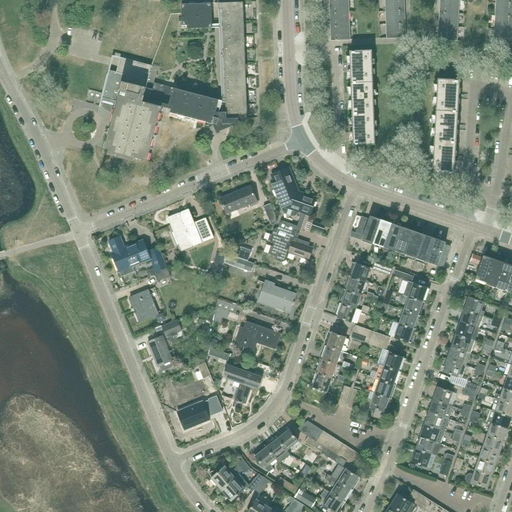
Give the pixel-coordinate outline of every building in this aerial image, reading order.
[(329,0),(330,13),(348,13),(347,0),(329,0)] [(385,0),(386,11),(404,11),(403,0),(385,0)] [(459,0),(454,0),(440,0),(440,13),(458,14),(459,0)] [(151,66),(120,58),(116,73),(109,70),(103,93),(100,104),(115,108),(113,115),(109,129),(104,147),(104,150),(108,151),(106,155),(115,157),(129,161),(135,163),(136,158),(147,161),(161,107),(171,109),(170,113),(171,113),(171,112),(178,114),(177,115),(185,117),(185,116),(192,117),(191,119),(199,121),(199,119),(206,121),(205,122),(213,124),(216,125),(219,132),(233,126),(233,124),(239,124),(238,119),(247,119),(243,2),(218,3),(218,9),(222,9),(222,16),(221,16),(221,23),(222,23),(223,30),(222,30),(222,37),(223,37),(223,43),(222,43),(222,50),(224,50),(224,57),(223,57),(223,64),(224,64),(224,71),(223,71),(223,78),(225,78),(225,85),(224,85),(224,92),(225,92),(225,99),(224,99),(224,106),(226,106),(226,112),(216,113),(218,104),(176,93),(177,90),(177,89),(154,83),(152,90),(146,88),(151,66)] [(511,3),(505,3),(496,2),(495,16),(511,16),(511,3)] [(182,26),(212,25),(211,4),(210,4),(210,5),(203,5),(203,4),(196,4),(196,6),(189,6),(189,4),(181,5),(182,26)] [(386,25),(405,24),(404,11),(386,11),(386,25)] [(331,27),(340,26),(349,26),(348,13),(330,13),(331,27)] [(457,27),(458,14),(440,13),(439,26),(448,27),(457,27)] [(511,30),(511,16),(495,16),(495,30),(504,30),(511,30)] [(387,38),(405,38),(405,24),(386,25),(387,38)] [(331,40),(349,40),(349,26),(340,26),(331,27),(331,40)] [(457,27),(448,27),(439,26),(438,40),(456,41),(457,27)] [(511,30),(504,30),(495,30),(494,43),(511,44),(511,30)] [(351,83),(372,82),(371,51),(350,52),(351,83)] [(458,94),(459,81),(438,80),(436,111),(446,112),(457,112),(458,94)] [(352,114),(373,113),(372,82),(351,83),(352,114)] [(457,112),(446,112),(436,111),(434,142),(445,143),(455,143),(457,112)] [(353,145),(374,145),(373,113),(352,114),(353,145)] [(455,143),(445,143),(434,142),(433,173),(454,174),(455,156),(455,150),(455,143)] [(299,196),(298,192),(288,168),(272,175),(285,207),(292,204),(300,206),(298,212),(309,216),(315,199),(304,195),(303,197),(299,196)] [(249,207),(258,204),(250,186),(220,198),(227,214),(249,205),(249,207)] [(277,218),(273,210),(270,204),(263,207),(271,222),(277,218)] [(191,225),(185,211),(168,218),(179,245),(190,240),(199,237),(200,241),(207,239),(202,226),(196,229),(194,223),(191,225)] [(373,244),(381,220),(370,216),(369,219),(361,216),(355,233),(363,236),(362,240),(373,244)] [(296,232),(298,226),(281,220),(279,226),(296,232)] [(383,247),(391,224),(381,220),(373,244),(383,247)] [(323,232),(325,226),(314,222),(312,228),(316,229),(318,230),(323,232)] [(394,251),(402,228),(391,224),(383,247),(394,251)] [(402,228),(394,251),(405,255),(413,231),(402,228)] [(413,231),(405,255),(416,259),(424,235),(413,231)] [(289,235),(288,240),(272,235),(269,241),(274,243),(270,255),(286,260),(289,252),(308,259),(312,249),(293,242),(295,237),(289,235)] [(424,235),(416,259),(426,262),(434,239),(424,235)] [(124,248),(120,237),(109,242),(112,250),(113,253),(111,254),(121,277),(134,272),(132,267),(155,257),(157,263),(153,265),(154,268),(142,273),(145,279),(154,275),(161,272),(161,271),(167,269),(163,259),(158,248),(148,252),(148,251),(147,251),(143,241),(124,248)] [(434,239),(426,262),(437,266),(445,243),(434,239)] [(483,257),(473,254),(470,261),(480,265),(475,279),(486,283),(494,260),(483,256),(483,257)] [(251,272),(254,264),(227,255),(224,263),(251,272)] [(494,260),(486,283),(497,287),(505,263),(494,260)] [(356,263),(356,264),(353,263),(351,270),(353,271),(351,277),(365,282),(370,268),(356,263)] [(390,275),(392,269),(374,263),(372,269),(390,275)] [(511,265),(505,263),(497,287),(507,291),(511,277),(511,265)] [(157,282),(170,277),(167,270),(161,272),(154,275),(157,282)] [(411,283),(413,277),(395,270),(393,276),(411,283)] [(224,302),(234,274),(226,271),(217,299),(218,300),(224,302)] [(351,277),(349,276),(348,276),(349,276),(346,284),(349,284),(347,290),(360,295),(365,282),(351,277)] [(294,305),(295,302),(294,302),(295,297),(282,292),(282,290),(273,286),(274,284),(265,281),(258,302),(290,313),(293,305),(294,305)] [(427,288),(413,283),(408,297),(422,302),(425,303),(425,302),(427,295),(425,294),(427,289),(430,290),(430,289),(427,288)] [(347,290),(344,289),(344,290),(342,297),(344,298),(342,304),(356,309),(360,295),(347,290)] [(387,305),(392,291),(387,290),(383,303),(387,305)] [(151,298),(149,299),(146,291),(130,298),(134,308),(139,306),(141,311),(138,313),(141,321),(158,314),(151,298)] [(422,302),(408,297),(402,295),(400,301),(406,304),(404,311),(418,315),(417,316),(420,317),(420,316),(422,309),(420,308),(422,302)] [(481,311),(484,303),(468,297),(468,298),(464,310),(483,317),(485,312),(481,311)] [(232,305),(224,302),(218,300),(214,321),(220,323),(223,316),(228,318),(230,312),(235,314),(237,307),(232,305)] [(342,304),(339,303),(340,303),(337,311),(339,311),(337,317),(335,316),(334,316),(337,317),(337,318),(351,322),(356,309),(342,304)] [(479,329),(483,317),(464,310),(460,323),(479,329)] [(417,316),(418,315),(404,311),(399,324),(413,329),(416,330),(416,329),(415,329),(418,322),(415,321),(417,316)] [(493,320),(501,323),(503,317),(495,314),(493,320)] [(499,328),(501,323),(493,320),(491,326),(499,328)] [(282,335),(245,322),(245,323),(246,323),(244,329),(241,328),(235,344),(254,350),(256,342),(277,349),(275,348),(280,335),(282,335)] [(475,341),(479,329),(460,323),(456,335),(475,341)] [(162,337),(178,330),(176,324),(160,331),(162,337)] [(413,329),(399,324),(394,338),(408,343),(408,342),(411,343),(413,336),(411,335),(413,329)] [(370,338),(372,331),(354,325),(352,331),(370,338)] [(368,344),(370,338),(352,331),(349,337),(368,344)] [(388,344),(390,338),(372,331),(370,338),(388,344)] [(332,333),(329,332),(329,333),(327,340),(329,341),(327,346),(341,351),(346,338),(332,333)] [(470,354),(475,341),(456,335),(451,347),(470,354)] [(158,367),(172,361),(162,337),(148,343),(158,367)] [(386,350),(388,344),(370,338),(368,344),(386,350)] [(484,345),(492,347),(494,342),(486,339),(484,345)] [(327,346),(324,345),(324,346),(325,346),(322,353),(324,354),(322,360),(336,365),(341,351),(327,346)] [(490,353),(492,347),(484,345),(482,350),(490,353)] [(466,366),(470,354),(451,347),(447,360),(466,366)] [(405,359),(403,358),(389,353),(387,359),(381,356),(378,364),(380,365),(398,371),(398,372),(401,373),(401,372),(400,372),(403,365),(401,364),(402,358),(405,359)] [(322,360),(320,359),(319,359),(320,359),(317,367),(320,367),(318,373),(331,378),(336,365),(322,360)] [(462,379),(466,366),(447,360),(443,371),(442,372),(462,379)] [(203,379),(210,376),(205,363),(198,366),(203,379)] [(476,370),(483,372),(485,367),(478,364),(476,370)] [(258,390),(263,378),(226,365),(224,373),(225,373),(224,375),(226,376),(226,378),(240,384),(234,400),(238,402),(238,403),(241,404),(241,403),(245,404),(251,387),(258,390)] [(396,386),(396,385),(398,378),(396,377),(398,372),(398,371),(380,365),(375,378),(379,380),(393,385),(396,386)] [(481,378),(483,372),(476,370),(474,375),(481,378)] [(318,373),(315,372),(315,373),(313,380),(315,381),(313,386),(310,385),(310,386),(313,387),(327,392),(331,378),(318,373)] [(180,406),(206,396),(204,390),(215,385),(210,376),(203,379),(200,381),(175,392),(180,406)] [(511,391),(511,378),(507,377),(503,388),(511,391)] [(393,385),(379,380),(375,393),(389,398),(389,399),(391,399),(392,399),(391,399),(394,392),(391,391),(393,385)] [(464,388),(476,393),(478,386),(466,382),(464,388)] [(344,407),(351,388),(344,386),(338,405),(344,407)] [(456,394),(451,392),(437,387),(437,388),(433,400),(452,407),(456,394)] [(474,399),(476,393),(464,388),(462,394),(474,399)] [(511,404),(511,391),(503,388),(501,395),(496,393),(494,398),(511,404)] [(353,410),(360,391),(353,389),(347,408),(353,410)] [(389,398),(375,393),(370,392),(368,399),(372,400),(370,407),(376,409),(373,417),(381,420),(384,412),(387,413),(387,412),(386,412),(389,405),(387,404),(389,399),(389,398)] [(511,418),(511,415),(511,404),(494,398),(492,403),(497,405),(495,412),(511,418)] [(453,407),(452,407),(433,400),(429,412),(449,419),(453,407)] [(462,410),(469,413),(471,407),(464,404),(462,410)] [(467,418),(469,413),(462,410),(460,415),(467,418)] [(511,418),(495,412),(490,410),(486,422),(491,423),(507,429),(511,418)] [(444,432),(449,419),(429,412),(424,425),(444,432)] [(306,435),(313,425),(307,421),(298,429),(301,432),(306,435)] [(503,441),(507,429),(491,423),(487,435),(503,441)] [(311,439),(318,428),(313,425),(306,435),(308,437),(311,439)] [(440,444),(444,432),(424,425),(420,437),(435,442),(440,444)] [(289,430),(287,428),(286,428),(287,428),(281,433),(282,435),(278,439),(276,436),(276,437),(287,450),(298,441),(289,430)] [(316,442),(323,431),(318,428),(311,439),(316,442)] [(453,435),(460,437),(463,432),(455,429),(453,435)] [(321,445),(328,434),(323,431),(316,442),(321,445)] [(326,448),(333,438),(328,434),(321,445),(325,447),(326,448)] [(459,443),(460,437),(453,435),(451,440),(459,443)] [(499,453),(503,441),(487,435),(483,447),(499,453)] [(275,459),(287,450),(276,437),(275,437),(276,437),(270,442),(271,444),(267,447),(265,445),(264,445),(265,446),(275,459)] [(321,453),(325,447),(321,445),(316,442),(311,439),(308,437),(305,442),(321,453)] [(431,455),(435,442),(420,437),(416,449),(431,455)] [(331,452),(338,441),(333,438),(326,448),(331,452)] [(337,455),(343,444),(338,441),(331,452),(337,455)] [(342,458),(348,448),(343,444),(337,455),(341,458),(342,458)] [(269,464),(275,459),(265,446),(259,451),(260,453),(256,456),(254,454),(253,454),(255,456),(255,457),(264,468),(269,472),(273,469),(269,464)] [(325,447),(321,453),(337,463),(341,458),(337,455),(331,452),(326,448),(325,447)] [(495,464),(499,453),(483,447),(479,459),(495,464)] [(347,461),(354,451),(348,448),(342,458),(347,461)] [(427,467),(431,455),(416,449),(412,461),(411,461),(411,462),(427,467)] [(352,465),(359,454),(354,451),(347,461),(352,465)] [(357,468),(364,457),(359,454),(352,465),(357,468)] [(446,454),(444,459),(452,462),(454,456),(446,454)] [(460,471),(463,461),(456,458),(453,469),(460,471)] [(245,473),(250,469),(243,459),(237,464),(239,466),(230,473),(224,467),(218,472),(216,470),(211,472),(211,478),(221,490),(234,478),(243,470),(245,473)] [(447,476),(452,462),(444,459),(439,474),(447,476)] [(491,476),(495,464),(479,459),(474,470),(491,476)] [(286,468),(289,464),(284,460),(281,465),(286,468)] [(358,477),(337,463),(333,470),(342,476),(338,481),(351,489),(350,490),(353,491),(353,490),(357,484),(355,483),(358,478),(360,479),(361,479),(358,477)] [(487,488),(491,476),(474,470),(473,475),(470,474),(466,475),(465,479),(467,483),(470,484),(471,483),(487,488)] [(254,490),(265,478),(259,474),(249,485),(254,490)] [(351,489),(338,481),(333,478),(328,475),(325,479),(330,483),(325,490),(331,493),(343,501),(343,502),(345,503),(346,503),(345,502),(349,496),(347,495),(350,490),(351,489)] [(293,493),(297,488),(280,477),(277,483),(293,493)] [(231,501),(244,489),(234,478),(221,490),(231,501)] [(265,478),(254,490),(259,494),(270,481),(265,478)] [(312,508),(317,500),(304,492),(299,490),(294,498),(304,503),(312,508)] [(343,501),(331,493),(325,490),(321,497),(326,500),(323,506),(332,511),(339,511),(342,508),(340,507),(343,502),(343,501)] [(412,503),(419,493),(413,490),(410,496),(407,500),(412,503)] [(410,496),(407,494),(401,491),(399,495),(398,494),(397,495),(398,495),(391,505),(391,504),(402,511),(412,511),(417,506),(412,503),(407,500),(410,496)] [(417,506),(423,496),(419,493),(412,503),(417,506)] [(422,510),(429,500),(423,496),(417,506),(422,510)] [(292,499),(292,498),(290,497),(288,501),(291,503),(286,511),(293,511),(299,503),(292,499)] [(266,511),(269,508),(256,500),(248,511),(266,511)] [(425,511),(427,511),(433,503),(429,500),(422,510),(425,511)] [(301,511),(305,507),(299,503),(293,511),(301,511)] [(434,511),(438,506),(433,503),(427,511),(434,511)]
